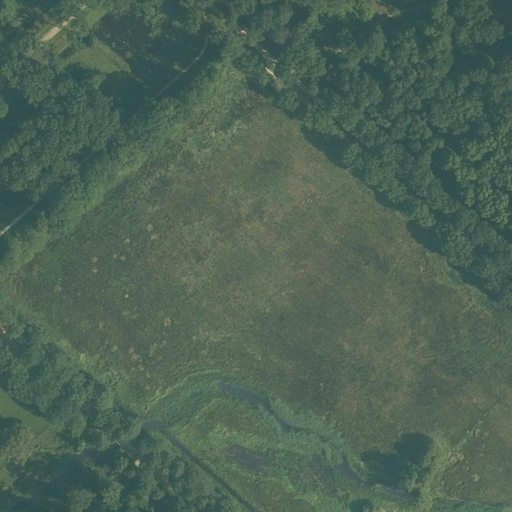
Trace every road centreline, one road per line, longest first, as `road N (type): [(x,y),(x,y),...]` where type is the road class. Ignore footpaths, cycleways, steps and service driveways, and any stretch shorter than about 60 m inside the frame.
road 1 (track): [(203,0),(511,267)]
road 2 (track): [(139,454),(0,335)]
